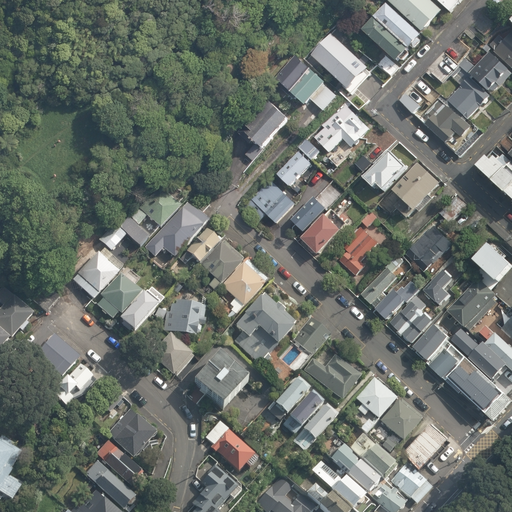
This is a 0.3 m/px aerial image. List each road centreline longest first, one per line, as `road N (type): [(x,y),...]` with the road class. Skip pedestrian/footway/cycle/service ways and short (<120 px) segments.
road 1 (residential): [(229,187),(235,217),(492,456)]
road 2 (residential): [(62,311),(175,415),(184,447),(168,511)]
road 3 (residential): [(458,177),(394,118),(389,103),(481,0)]
